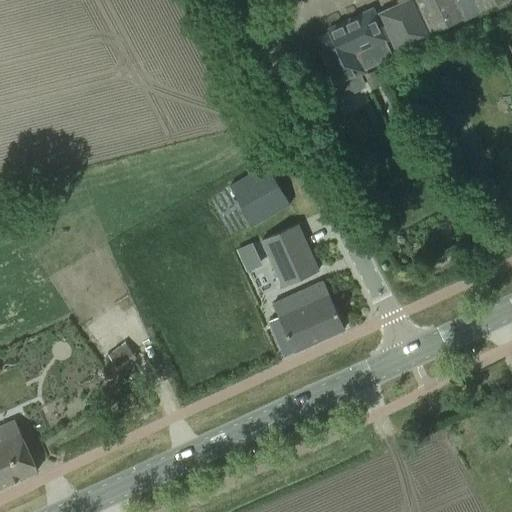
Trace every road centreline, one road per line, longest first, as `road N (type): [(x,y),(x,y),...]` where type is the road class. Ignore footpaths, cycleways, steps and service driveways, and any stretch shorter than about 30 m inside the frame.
road 1 (unclassified): [(410,355),(224,0)]
road 2 (secondary): [(74,511),(410,355)]
